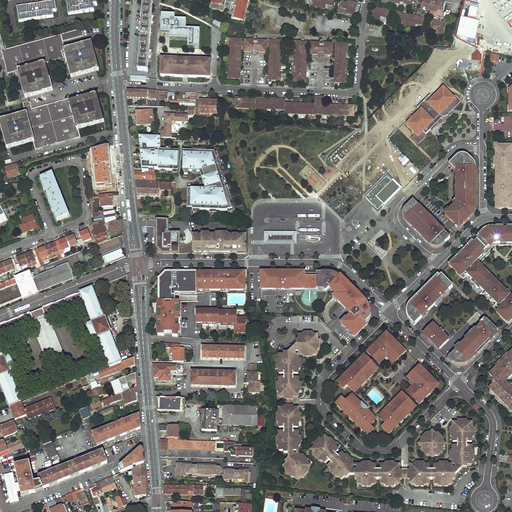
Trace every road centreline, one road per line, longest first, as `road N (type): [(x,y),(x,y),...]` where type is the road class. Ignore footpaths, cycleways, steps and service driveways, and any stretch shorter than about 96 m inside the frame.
road 1 (residential): [(118,85),(355,92),(366,0)]
road 2 (residential): [(388,310),(325,374),(322,387),(323,404),(359,446),(397,445),(457,382)]
road 3 (residential): [(388,310),(329,262),(138,264)]
road 4 (residential): [(438,262),(398,224),(396,207),(407,194),(454,149),(481,148),(483,218)]
road 5 (tertiary): [(156,497),(138,264)]
road 6 (tertiary): [(138,264),(118,85)]
road 7 (residential): [(53,233),(31,179),(36,170),(81,164),(82,221)]
road 8 (residential): [(0,317),(138,264)]
road 9 (unknown): [(153,467),(244,469),(253,482),(240,488)]
road 10 (residential): [(484,488),(492,419),(457,382)]
